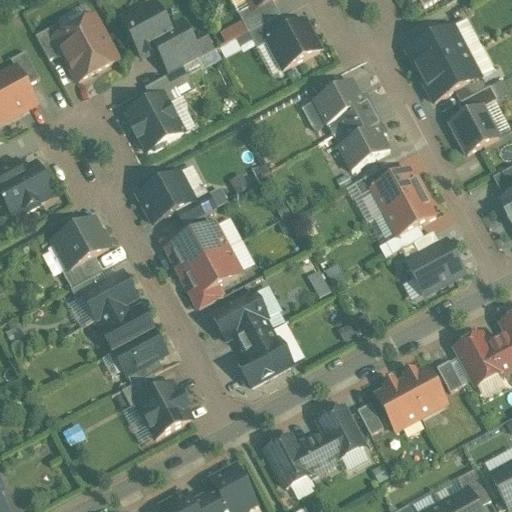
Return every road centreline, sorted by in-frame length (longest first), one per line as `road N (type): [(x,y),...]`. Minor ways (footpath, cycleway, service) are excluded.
road 1 (residential): [(231,435),(497,288)]
road 2 (residential): [(231,435),(96,186)]
road 3 (residential): [(497,288),(367,41)]
road 4 (residential): [(96,186),(125,169),(94,112),(49,137),(79,194)]
road 5 (residential): [(83,511),(231,435)]
